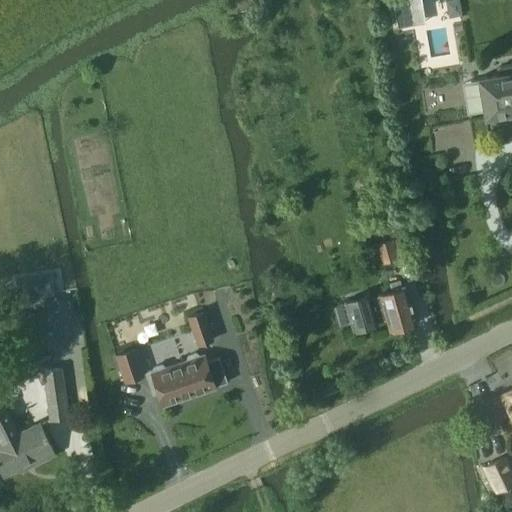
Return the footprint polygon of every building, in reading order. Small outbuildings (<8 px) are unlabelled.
[(408,0),(392,0),(397,28),(412,25),(408,0)] [(511,113),(511,65),(498,68),(499,73),(498,73),(499,75),(479,78),(485,118),(511,113)] [(398,259),(394,240),(378,244),(382,263),(398,259)] [(402,287),(400,280),(389,282),(391,291),(379,294),(379,295),(370,297),(369,294),(345,301),(345,304),(351,323),(353,331),(378,324),(377,322),(386,319),(386,321),(389,331),(416,323),(406,286),(402,287)] [(34,296),(20,298),(22,310),(35,308),(34,296)] [(195,346),(210,341),(201,312),(186,317),(195,346)] [(122,382),(141,376),(132,349),(113,356),(122,382)] [(186,360),(182,362),(194,396),(215,389),(215,387),(227,383),(218,357),(206,361),(204,355),(200,356),(196,353),(187,356),(186,360)] [(194,396),(182,362),(165,367),(162,364),(153,367),(152,372),(151,372),(162,406),(194,396)] [(50,421),(69,418),(62,368),(43,371),(50,421)] [(511,391),(502,396),(511,417),(511,391)] [(4,403),(0,405),(0,458),(7,473),(34,459),(35,463),(54,454),(40,424),(38,421),(18,431),(4,403)] [(481,467),(495,494),(511,485),(511,469),(505,456),(481,467)] [(511,493),(510,490),(499,494),(504,506),(511,503),(511,493)]
